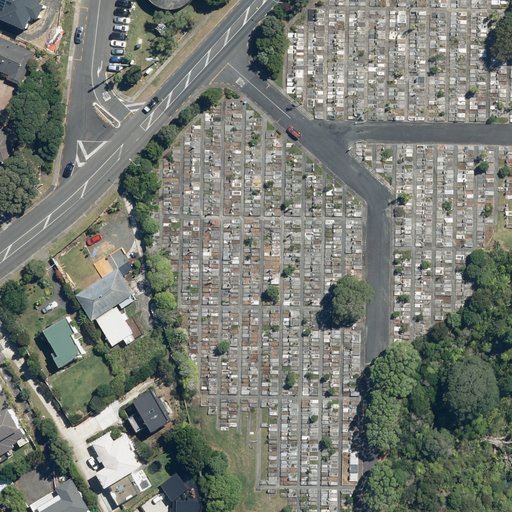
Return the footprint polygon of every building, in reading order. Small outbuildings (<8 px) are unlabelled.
[(0,0),(0,13),(6,16),(5,19),(29,30),(35,17),(41,20),(48,6),(42,3),(43,0),(0,0)] [(153,0),(156,3),(164,8),(174,10),(184,9),(192,4),(195,0),(153,0)] [(166,23),(156,30),(163,39),(173,32),(166,23)] [(21,89),(36,53),(0,38),(0,74),(10,79),(8,83),(21,89)] [(0,162),(5,165),(15,148),(4,142),(9,132),(0,127),(0,162)] [(134,294),(117,269),(75,296),(94,324),(96,322),(113,347),(134,333),(117,308),(120,306),(123,310),(137,301),(133,295),(134,294)] [(78,331),(70,316),(46,330),(58,351),(55,353),(64,368),(88,354),(75,332),(78,331)] [(174,420),(154,390),(133,404),(142,416),(130,424),(137,435),(148,427),(153,434),(174,420)] [(0,459),(31,443),(12,407),(0,412),(0,459)] [(132,432),(112,429),(90,443),(99,457),(98,458),(101,464),(103,463),(106,468),(95,474),(106,492),(108,491),(118,508),(144,492),(133,475),(151,464),(132,432)] [(173,502),(188,491),(177,475),(161,486),(173,502)] [(87,511),(90,509),(70,480),(55,490),(59,496),(35,511),(87,511)] [(201,511),(202,504),(172,503),(171,511),(201,511)]
